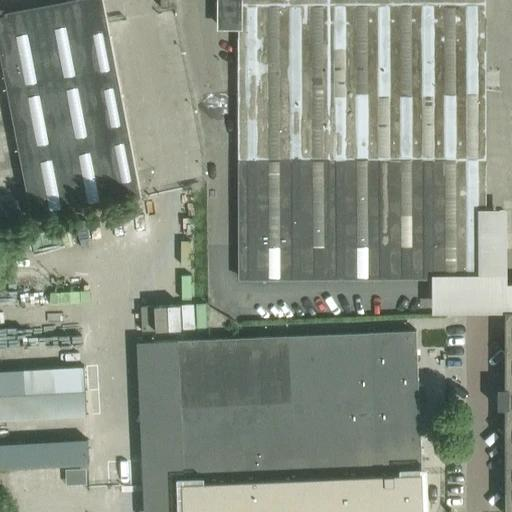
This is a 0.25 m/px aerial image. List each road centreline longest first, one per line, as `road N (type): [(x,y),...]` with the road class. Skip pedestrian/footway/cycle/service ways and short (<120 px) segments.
road 1 (unknown): [(215,0),(229,257),(240,288),(500,296),(511,265)]
road 2 (unknown): [(139,0),(151,181),(119,296),(109,378),(89,438),(70,455),(23,471)]
